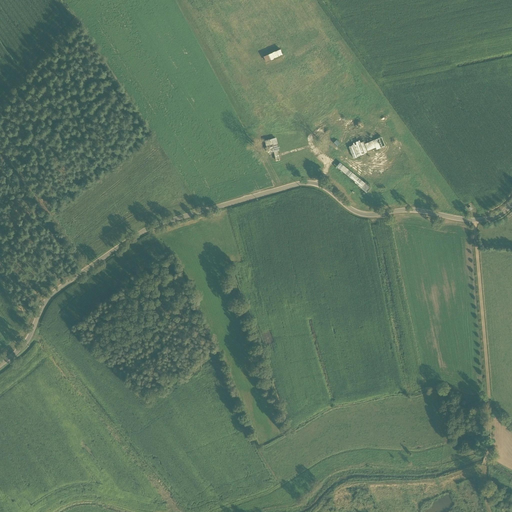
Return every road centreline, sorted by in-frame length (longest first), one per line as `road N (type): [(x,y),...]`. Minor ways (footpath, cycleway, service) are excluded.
road 1 (tertiary): [(0,364),(26,340),(53,292),(153,225),(300,183),(321,186),(368,215),(407,210),(481,220),(511,204)]
road 2 (track): [(474,220),(489,408),(483,465)]
